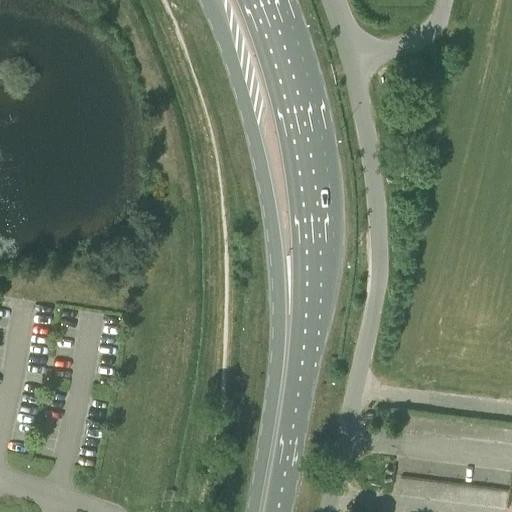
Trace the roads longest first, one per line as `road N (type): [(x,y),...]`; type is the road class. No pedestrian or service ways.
road 1 (primary): [(208,0),(253,135),(276,262),(277,345),(250,511)]
road 2 (primary): [(283,511),(308,367),(313,226),(292,91),(261,0)]
road 3 (unclassified): [(332,511),(382,248),(374,137),(355,60)]
road 4 (unclassified): [(355,60),(428,37),(451,0)]
